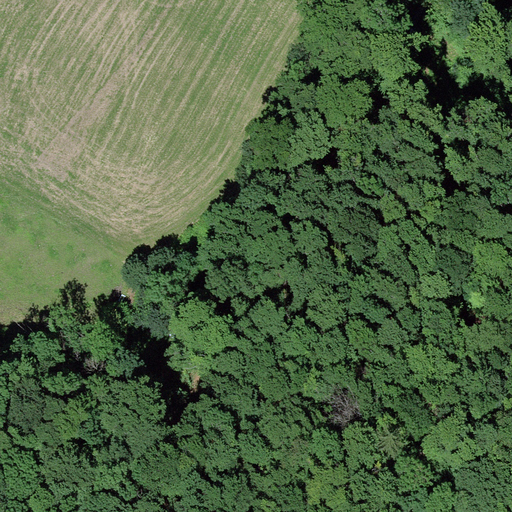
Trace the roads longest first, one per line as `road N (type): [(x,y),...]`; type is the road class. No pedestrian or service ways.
road 1 (track): [(82,511),(146,381),(361,0)]
road 2 (track): [(511,293),(452,404),(414,511)]
